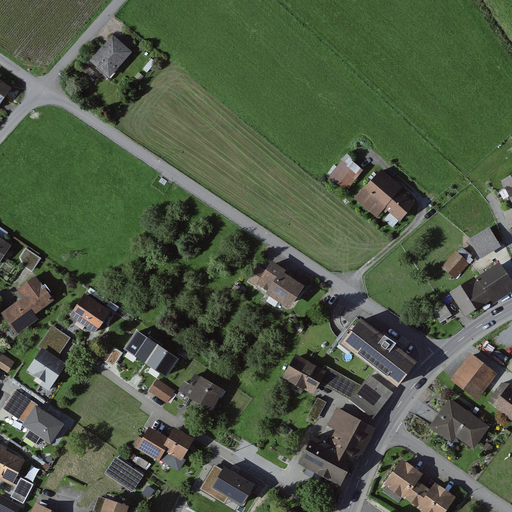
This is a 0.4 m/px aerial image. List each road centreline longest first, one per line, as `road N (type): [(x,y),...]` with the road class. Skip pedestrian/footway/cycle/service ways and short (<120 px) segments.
road 1 (residential): [(439,358),(44,87)]
road 2 (residential): [(320,511),(95,363)]
road 3 (residential): [(385,424),(511,511)]
